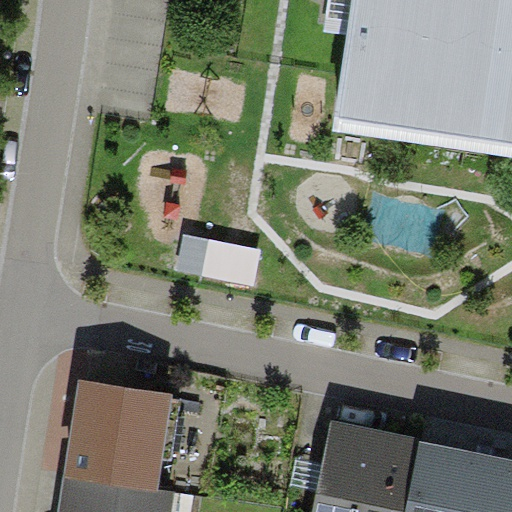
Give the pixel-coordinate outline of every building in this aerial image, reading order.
[(352,32),(356,0),(331,0),(328,29),(352,32)] [(511,0),(356,0),(352,32),(346,75),(340,114),(511,138),(511,0)] [(178,269),(202,273),(209,241),(184,236),(178,269)] [(251,283),(258,250),(209,241),(202,273),(251,283)] [(87,382),(75,475),(159,490),(159,459),(181,458),(184,398),(87,382)] [(407,511),(422,443),(337,424),(318,511),(407,511)] [(511,511),(511,461),(422,443),(407,511),(511,511)] [(156,511),(159,490),(75,475),(68,511),(156,511)]
